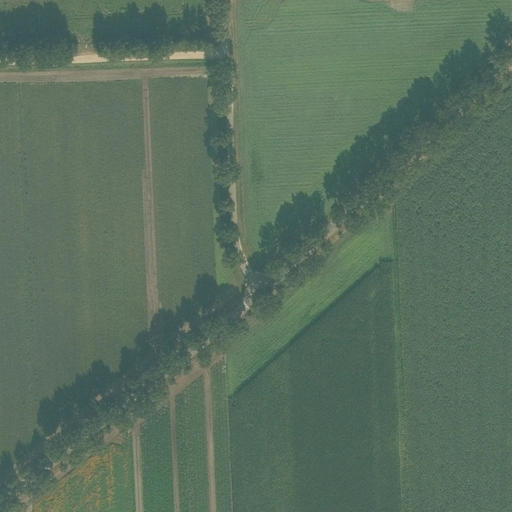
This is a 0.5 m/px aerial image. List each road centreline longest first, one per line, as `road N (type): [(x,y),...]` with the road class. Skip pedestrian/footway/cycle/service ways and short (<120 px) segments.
road 1 (tertiary): [(254,293),(511,61)]
road 2 (tertiary): [(0,498),(254,293)]
road 3 (unclassified): [(254,293),(236,248),(225,0)]
road 4 (track): [(0,62),(227,54)]
